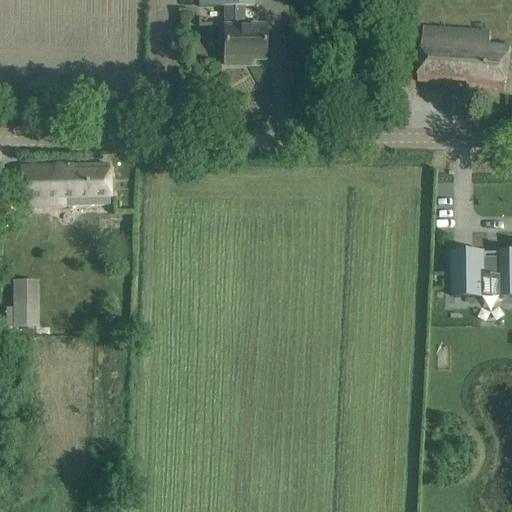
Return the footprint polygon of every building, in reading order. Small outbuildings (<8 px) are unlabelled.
[(253,0),(199,0),(199,7),(225,7),(225,27),(224,27),(224,66),(241,66),(241,60),(265,60),(265,28),(244,28),(243,8),(254,8),(253,0)] [(489,34),(423,30),(418,83),(450,86),(451,81),(467,83),(467,88),(505,92),(509,50),(487,47),(489,34)] [(108,165),(20,168),(21,210),(110,207),(108,165)] [(486,254),(451,255),(451,256),(453,256),(454,299),(482,298),(482,278),(502,278),(502,298),(511,297),(511,253),(497,254),(497,259),(486,259),(486,254)] [(14,280),(14,307),(6,307),(6,326),(37,326),(36,293),(42,293),(41,279),(14,280)]
